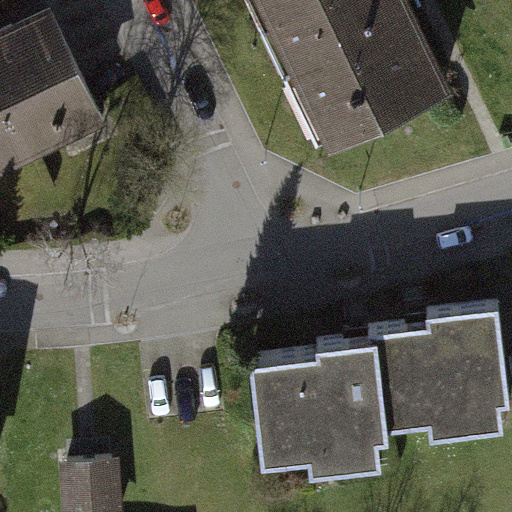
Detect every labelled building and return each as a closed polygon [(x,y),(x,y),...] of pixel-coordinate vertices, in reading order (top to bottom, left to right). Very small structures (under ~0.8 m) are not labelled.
[(257,0),(335,158),(457,98),(408,0),(257,0)] [(52,16),(0,42),(0,176),(106,123),(52,16)] [(356,343),(228,356),(238,459),(383,445),(382,429),(505,416),(494,308),(354,322),(356,343)] [(0,399),(0,510),(11,400),(0,399)] [(66,441),(69,511),(128,511),(125,438),(66,441)]
